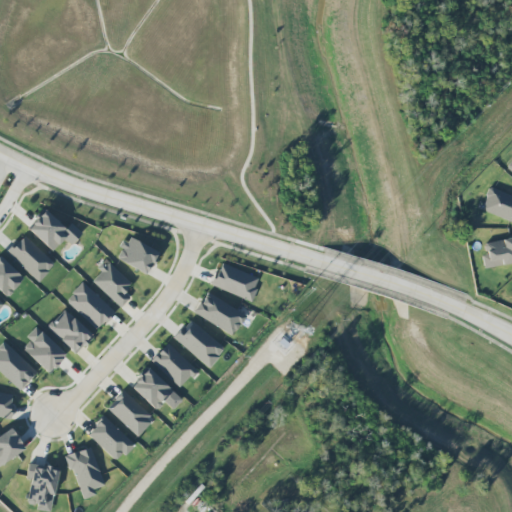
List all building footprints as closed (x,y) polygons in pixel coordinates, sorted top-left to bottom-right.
[(511,196),(490,187),(481,210),(511,222),(511,196)] [(64,239),(71,245),(81,234),(70,223),(65,229),(44,209),(27,228),(52,251),(64,239)] [(54,264),(23,235),(6,253),(38,282),(54,264)] [(158,254),(128,236),(115,257),(145,275),(158,254)] [(484,268),(511,262),(511,237),(484,243),(486,254),(482,256),(484,268)] [(23,279),(0,257),(0,291),(6,297),(23,279)] [(130,298),(124,292),(131,284),(106,260),(97,269),(101,272),(92,281),(120,308),(130,298)] [(259,278),(220,263),(211,286),(251,301),(259,278)] [(114,312),(82,283),(65,301),(97,330),(114,312)] [(194,312),(232,336),(245,316),(207,292),(194,312)] [(75,355),(92,337),(64,310),(47,328),(75,355)] [(173,341),(211,367),(225,346),(187,321),(173,341)] [(30,340),(22,349),(49,374),(66,355),(35,327),(26,337),(30,340)] [(0,372),(19,391),(36,372),(4,343),(0,347),(0,372)] [(151,361),(180,388),(196,371),(167,343),(151,361)] [(155,410),(163,402),(171,409),(181,400),(148,368),(130,387),(155,410)] [(14,395),(0,392),(0,416),(9,418),(14,395)] [(124,392),(108,410),(137,437),(153,420),(124,392)] [(87,434),(117,462),(133,444),(103,417),(87,434)] [(0,465),(24,449),(11,428),(0,435),(0,465)] [(82,500),(96,495),(94,489),(104,486),(90,447),(66,455),(82,500)] [(50,511),(58,469),(28,464),(26,479),(30,479),(26,504),(36,506),(36,509),(50,511)]
